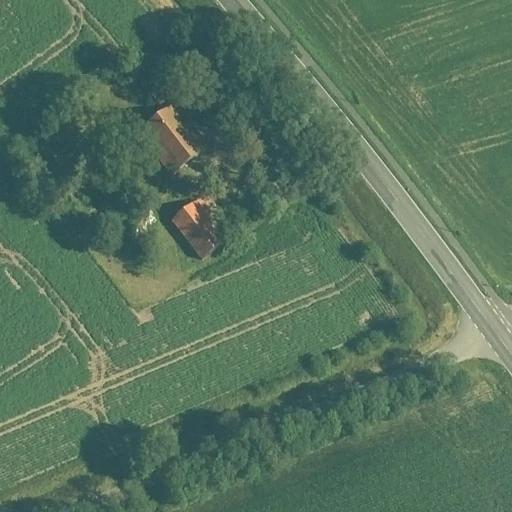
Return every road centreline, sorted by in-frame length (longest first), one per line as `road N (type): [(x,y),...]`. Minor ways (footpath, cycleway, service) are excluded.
road 1 (unclassified): [(494,333),(265,415),(48,511)]
road 2 (tertiary): [(231,0),(494,333)]
